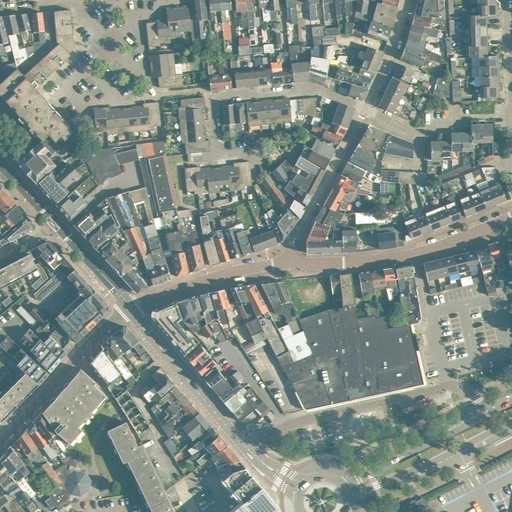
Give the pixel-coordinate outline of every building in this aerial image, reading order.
[(206,7),(204,0),(193,0),(194,11),(189,11),(191,31),(192,40),(203,38),(201,20),(207,20),(206,7)] [(222,31),(219,0),(208,0),(211,22),(215,22),(215,24),(214,24),(214,32),(222,31)] [(231,10),(230,0),(219,0),(222,31),(223,39),(230,39),(229,22),(226,22),(225,11),(231,10)] [(248,28),(244,0),(234,0),(236,13),(240,12),(242,28),(248,28)] [(255,0),(244,0),(248,28),(254,27),(254,22),(258,21),(257,10),(255,0)] [(270,20),(270,19),(268,0),(257,0),(259,8),(262,8),(263,21),(270,20)] [(283,0),(268,0),(270,19),(276,19),(276,10),(279,10),(278,5),(284,5),(283,0)] [(296,4),(295,0),(285,0),(286,8),(290,8),(291,24),(298,24),(296,4)] [(307,0),(310,21),(317,21),(315,4),(318,4),(317,0),(307,0)] [(333,3),(332,0),(321,0),(324,21),(329,20),(328,11),(329,11),(328,3),(333,3)] [(345,1),(344,0),(334,0),(336,15),(341,15),(340,3),(345,2),(345,1)] [(344,0),(345,1),(345,2),(346,17),(351,17),(351,1),(354,0),(353,0),(344,0)] [(366,15),(368,1),(366,0),(364,0),(357,0),(357,1),(356,12),(366,15)] [(417,0),(411,26),(428,28),(430,22),(444,24),(445,19),(443,0),(417,0)] [(394,17),(397,7),(381,3),(381,5),(377,3),(374,13),(381,15),(382,14),(394,17)] [(500,7),(499,5),(478,5),(478,16),(490,16),(496,16),(496,12),(500,7)] [(191,31),(189,11),(188,6),(178,8),(180,32),(191,31)] [(180,32),(178,8),(166,9),(167,19),(169,33),(180,32)] [(57,44),(57,45),(59,43),(68,53),(74,48),(70,10),(53,11),(57,44)] [(42,12),(31,13),(34,33),(39,32),(40,42),(33,43),(33,44),(34,52),(46,42),(42,12)] [(365,21),(366,15),(356,12),(355,17),(365,21)] [(391,27),(394,17),(382,14),(381,15),(374,13),(372,21),(380,24),(391,27)] [(30,31),(26,14),(16,15),(23,41),(29,39),(27,31),(30,31)] [(19,34),(15,15),(4,16),(16,68),(27,58),(25,49),(19,50),(16,34),(19,34)] [(8,43),(2,16),(0,16),(0,55),(0,57),(6,55),(3,44),(8,43)] [(490,18),(490,16),(478,16),(468,16),(468,27),(486,26),(486,22),(490,18)] [(169,33),(167,19),(156,20),(157,22),(160,44),(170,43),(169,33)] [(160,44),(157,22),(146,23),(148,47),(160,46),(160,44)] [(391,31),(370,23),(367,33),(387,41),(391,31)] [(325,36),(325,30),(324,26),(312,27),(313,37),(314,37),(325,36)] [(428,28),(411,26),(408,38),(424,43),(426,36),(437,37),(438,29),(428,28)] [(486,30),(486,26),(468,27),(468,37),(490,37),(490,34),(486,30)] [(360,39),(363,34),(354,30),(351,35),(360,39)] [(279,33),(272,34),(273,45),(280,44),(279,33)] [(336,36),(325,36),(314,37),(313,37),(313,47),(332,46),(336,46),(336,36)] [(490,38),(490,37),(468,37),(469,47),(487,47),(487,42),(490,38)] [(423,49),(425,43),(424,43),(408,38),(403,50),(425,59),(430,61),(436,61),(438,55),(423,49)] [(71,56),(68,53),(59,43),(57,45),(41,60),(53,72),(71,56)] [(274,53),(273,45),(263,46),(263,48),(264,53),(270,53),(270,54),(274,53)] [(251,55),(250,49),(250,46),(238,48),(239,56),(251,55)] [(329,60),(332,46),(313,47),(314,50),(312,50),(311,58),(329,60)] [(380,62),(383,52),(368,47),(365,53),(364,57),(379,62),(380,62)] [(487,50),(487,47),(469,47),(469,58),(479,57),(491,56),(491,55),(487,50)] [(403,50),(400,59),(421,68),(423,64),(428,66),(430,61),(425,59),(403,50)] [(308,81),(309,72),(310,63),(307,63),(297,64),(296,54),(299,53),(299,51),(291,52),(290,52),(293,83),(308,81)] [(375,73),(379,62),(364,57),(365,53),(360,51),(357,57),(353,56),(350,65),(375,73)] [(280,60),(281,65),(283,84),(292,83),(290,67),(285,67),(284,52),(280,53),(280,58),(280,60)] [(175,64),(174,53),(149,56),(150,67),(175,64)] [(497,56),(491,56),(479,57),(479,68),(501,67),(501,64),(497,60),(497,56)] [(283,84),(281,65),(280,60),(280,58),(277,58),(277,62),(271,63),(273,85),(283,84)] [(326,77),(329,60),(311,58),(310,63),(309,72),(326,77)] [(35,89),(53,72),(41,60),(24,76),(35,89)] [(176,75),(175,64),(150,67),(152,78),(158,77),(176,75)] [(410,77),(413,71),(398,64),(393,76),(411,84),(413,78),(410,77)] [(231,89),(230,74),(224,75),(223,65),(218,65),(220,75),(221,90),(231,89)] [(221,90),(220,75),(213,76),(212,66),(207,66),(210,91),(221,90)] [(501,69),(501,67),(479,68),(480,78),(497,77),(497,73),(501,69)] [(367,90),(372,79),(336,68),(333,79),(337,80),(339,81),(367,90)] [(21,73),(17,69),(12,73),(17,77),(21,73)] [(265,69),(255,70),(257,87),(267,85),(265,69)] [(257,87),(255,70),(245,72),(246,88),(257,87)] [(246,88),(245,72),(234,73),(236,89),(246,88)] [(333,90),(337,80),(333,79),(326,77),(309,72),(308,81),(333,90)] [(47,101),(35,89),(24,76),(21,73),(17,77),(12,73),(0,84),(0,95),(23,121),(24,121),(25,121),(35,111),(38,114),(40,116),(47,109),(46,107),(43,104),(47,101)] [(182,74),(176,75),(158,77),(159,88),(183,85),(182,74)] [(498,81),(497,77),(480,78),(480,88),(502,87),(502,85),(498,81)] [(402,94),(407,85),(392,78),(387,87),(402,94)] [(447,81),(437,78),(432,94),(440,98),(448,98),(447,81)] [(362,99),(367,90),(339,81),(337,86),(349,90),(347,95),(360,100),(362,99)] [(423,82),(420,88),(427,91),(430,85),(423,82)] [(397,104),(402,94),(387,87),(383,97),(397,104)] [(502,89),(502,87),(480,88),(480,102),(498,101),(498,93),(502,89)] [(460,88),(456,88),(452,88),(453,102),(461,102),(460,88)] [(205,108),(204,97),(180,100),(181,107),(178,107),(178,111),(205,108)] [(317,112),(315,97),(309,98),(311,117),(317,118),(317,112)] [(393,113),(397,104),(383,97),(378,106),(393,113)] [(292,123),(289,100),(289,98),(278,100),(281,124),(292,123)] [(311,117),(309,98),(302,99),(304,115),(311,117)] [(304,115),(302,99),(296,100),(297,112),(304,115)] [(281,124),(278,100),(267,101),(270,125),(281,124)] [(298,122),(297,112),(296,100),(289,100),(292,123),(298,122)] [(270,125),(267,101),(257,102),(259,126),(270,125)] [(158,102),(150,103),(148,103),(150,130),(154,130),(154,127),(161,126),(158,102)] [(259,126),(257,102),(246,103),(248,127),(259,126)] [(150,130),(148,103),(142,104),(143,107),(137,107),(140,131),(150,130)] [(245,123),(243,103),(234,104),(236,138),(249,136),(249,132),(243,133),(242,123),(245,123)] [(354,108),(339,103),(335,113),(351,118),(354,108)] [(236,138),(234,104),(223,106),(225,126),(230,125),(230,132),(231,131),(232,138),(236,138)] [(75,132),(52,107),(51,106),(50,106),(47,109),(40,116),(38,114),(35,111),(25,121),(27,124),(29,126),(27,128),(33,135),(35,133),(42,141),(45,139),(49,135),(51,137),(59,146),(75,132)] [(118,134),(115,110),(110,110),(109,107),(104,108),(107,132),(107,135),(118,134)] [(140,131),(137,107),(126,108),(129,133),(140,131)] [(107,132),(104,108),(93,109),(94,120),(96,132),(96,133),(107,132)] [(129,133),(126,108),(115,110),(118,134),(129,133)] [(206,113),(205,108),(178,111),(179,122),(203,119),(203,114),(206,113)] [(348,128),(351,118),(335,113),(332,122),(348,128)] [(175,119),(162,118),(161,129),(174,129),(175,119)] [(204,130),(203,119),(179,122),(180,133),(204,130)] [(96,132),(94,120),(87,121),(89,133),(96,132)] [(482,143),(481,121),(479,121),(475,125),(471,125),(471,133),(472,143),(482,143)] [(492,142),(492,124),(488,125),(483,121),(481,121),(482,143),(492,142)] [(342,137),(348,128),(331,123),(329,126),(322,123),(320,128),(342,137)] [(338,146),(342,137),(320,128),(313,125),(311,131),(323,134),(321,138),(338,146)] [(413,159),(413,143),(391,135),(369,125),(357,146),(384,153),(413,159)] [(462,151),(461,129),(459,129),(455,133),(451,134),(451,142),(451,152),(452,152),(462,151)] [(471,133),(467,133),(463,129),(461,129),(462,151),(472,151),(472,143),(471,133)] [(206,140),(205,132),(204,130),(180,133),(181,143),(209,141),(208,140),(206,140)] [(60,147),(59,146),(51,137),(47,141),(45,139),(42,141),(27,155),(21,161),(20,166),(25,171),(25,172),(29,176),(36,183),(55,166),(48,158),(60,147)] [(266,143),(262,137),(260,138),(252,144),(256,150),(266,143)] [(441,160),(441,138),(439,138),(435,142),(424,142),(424,160),(441,160)] [(451,142),(447,142),(443,138),(441,138),(441,160),(452,159),(452,152),(451,152),(451,142)] [(336,149),(316,139),(310,149),(330,160),(336,149)] [(190,273),(181,232),(179,218),(177,211),(162,141),(142,144),(158,214),(163,213),(174,268),(177,277),(190,273)] [(210,151),(209,141),(181,143),(184,143),(186,154),(210,151)] [(324,171),(330,160),(310,149),(304,146),(299,156),(324,171)] [(381,162),(384,153),(357,146),(348,162),(380,177),(380,170),(381,162)] [(136,150),(115,155),(118,162),(119,165),(139,160),(136,150)] [(86,162),(92,174),(57,206),(70,221),(87,205),(83,200),(108,177),(112,177),(122,174),(119,165),(118,162),(115,155),(113,151),(84,156),(86,162)] [(86,162),(84,156),(84,155),(77,160),(80,166),(84,163),(86,162)] [(320,179),(324,171),(299,156),(293,169),(297,172),(299,168),(308,173),(320,179)] [(311,196),(320,179),(308,173),(305,178),(297,173),(297,172),(293,169),(286,160),(279,166),(291,182),(311,196)] [(249,161),(240,162),(238,163),(241,190),(245,189),(244,186),(252,186),(249,161)] [(342,173),(359,183),(362,176),(372,182),(379,183),(379,182),(380,177),(348,162),(342,173)] [(84,163),(80,166),(74,170),(46,195),(55,205),(90,174),(84,163)] [(241,190),(238,163),(233,163),(233,166),(228,167),(230,191),(241,190)] [(46,195),(74,170),(69,164),(64,168),(60,164),(37,185),(46,195)] [(306,205),(311,196),(291,182),(279,166),(272,172),(285,189),(290,194),(306,205)] [(198,194),(195,167),(184,168),(187,192),(194,192),(194,195),(198,194)] [(209,193),(206,169),(200,170),(200,167),(195,167),(198,194),(209,193)] [(230,191),(228,167),(217,168),(219,192),(230,191)] [(219,192),(217,168),(206,169),(209,193),(219,192)] [(427,185),(427,173),(420,172),(419,184),(427,185)] [(341,174),(333,188),(358,194),(368,195),(368,191),(369,190),(358,184),(341,174)] [(290,230),(299,217),(289,208),(290,207),(268,175),(260,181),(278,207),(277,208),(281,213),(278,217),(272,210),(267,213),(281,242),(290,230)] [(506,201),(499,183),(489,187),(496,205),(506,201)] [(496,205),(489,187),(478,191),(486,209),(496,205)] [(170,279),(145,188),(129,192),(134,204),(144,202),(149,225),(142,228),(141,226),(137,227),(143,241),(148,255),(150,254),(154,263),(162,282),(170,279)] [(354,203),(358,194),(333,188),(323,206),(332,210),(333,208),(337,210),(338,209),(345,211),(350,202),(354,203)] [(0,217),(15,204),(1,189),(0,189),(0,217)] [(486,209),(478,191),(468,195),(476,213),(486,209)] [(136,211),(134,204),(129,192),(105,199),(113,214),(121,229),(122,231),(137,227),(141,226),(141,224),(143,223),(138,211),(136,211)] [(459,207),(454,195),(447,198),(446,201),(443,202),(444,204),(451,223),(462,219),(457,208),(459,207)] [(476,213),(468,195),(458,199),(465,217),(476,213)] [(104,220),(111,215),(113,214),(105,199),(74,225),(85,237),(97,226),(104,220)] [(294,200),(290,207),(289,208),(299,217),(305,208),(294,200)] [(451,223),(444,204),(434,208),(441,227),(451,223)] [(26,216),(16,205),(6,215),(9,219),(0,226),(0,231),(3,235),(15,224),(26,216)] [(337,211),(337,210),(333,208),(332,210),(323,206),(315,221),(329,227),(333,228),(336,223),(338,224),(342,216),(340,214),(341,213),(337,211)] [(441,227),(434,208),(424,213),(431,231),(441,227)] [(190,210),(180,211),(177,211),(179,218),(189,217),(191,217),(190,210)] [(230,260),(221,230),(221,227),(216,211),(206,213),(207,216),(209,224),(213,224),(213,227),(212,228),(221,263),(230,260)] [(384,222),(384,212),(355,213),(355,224),(384,222)] [(431,231),(424,213),(414,217),(421,235),(431,231)] [(96,249),(117,233),(120,231),(111,215),(104,220),(97,226),(99,228),(86,238),(96,249)] [(35,226),(26,216),(15,224),(17,226),(0,241),(0,242),(2,246),(34,230),(35,226)] [(209,224),(207,216),(200,217),(201,228),(209,226),(209,224)] [(204,268),(195,226),(191,227),(189,217),(179,218),(181,232),(190,273),(204,268)] [(421,235),(414,217),(404,221),(405,225),(404,226),(406,241),(411,239),(421,235)] [(327,234),(328,233),(329,227),(315,221),(311,229),(327,234)] [(256,231),(264,227),(262,222),(254,225),(256,231)] [(338,225),(337,228),(340,228),(340,231),(341,231),(342,252),(342,253),(356,252),(357,252),(356,228),(338,225)] [(219,264),(211,232),(209,226),(201,228),(203,240),(209,265),(211,266),(219,264)] [(143,241),(137,227),(122,231),(127,241),(130,247),(143,241)] [(235,231),(234,227),(223,230),(226,237),(227,237),(229,243),(228,244),(227,245),(232,259),(244,256),(240,245),(235,231)] [(403,246),(403,241),(401,228),(392,229),(392,227),(376,229),(379,250),(403,246)] [(253,253),(249,242),(248,242),(243,228),(235,231),(240,245),(244,256),(253,253)] [(332,241),(306,242),(306,251),(309,254),(340,253),(342,253),(342,252),(341,231),(340,231),(340,228),(337,228),(337,231),(332,231),(332,234),(332,241)] [(106,260),(127,241),(122,231),(121,229),(120,231),(117,233),(119,236),(117,238),(119,241),(116,243),(112,240),(98,251),(106,260)] [(311,229),(306,242),(332,241),(332,234),(328,233),(327,234),(311,229)] [(277,244),(272,230),(261,235),(266,248),(277,244)] [(266,248),(261,235),(249,239),(254,252),(266,248)] [(113,268),(133,252),(130,247),(127,241),(106,260),(113,268)] [(148,255),(143,241),(130,247),(133,252),(137,260),(142,258),(148,255)] [(46,242),(30,250),(37,258),(40,254),(54,269),(57,266),(65,259),(51,243),(46,242)] [(506,275),(497,243),(487,246),(493,265),(497,263),(498,266),(497,266),(500,277),(506,275)] [(476,250),(480,268),(481,271),(491,269),(484,247),(476,250)] [(480,268),(476,250),(465,253),(470,270),(480,268)] [(29,251),(17,257),(27,276),(37,270),(35,265),(28,252),(30,251),(29,251)] [(134,266),(138,263),(137,260),(133,252),(113,268),(121,276),(134,266)] [(470,270),(465,253),(454,256),(459,273),(470,270)] [(162,282),(154,263),(150,254),(148,255),(142,258),(149,276),(153,285),(162,282)] [(459,273),(454,256),(444,258),(448,276),(459,273)] [(0,289),(27,276),(17,257),(0,266),(0,289)] [(448,276),(444,258),(433,261),(438,278),(448,276)] [(108,306),(88,284),(65,259),(57,266),(62,271),(72,283),(80,291),(85,296),(102,317),(108,311),(108,306)] [(438,278),(433,261),(423,263),(427,281),(438,278)] [(38,263),(35,265),(37,270),(41,277),(31,286),(35,290),(48,278),(43,269),(38,263)] [(142,273),(138,263),(134,266),(121,276),(126,282),(138,275),(142,273)] [(416,289),(412,265),(394,268),(400,299),(417,296),(417,295),(416,295),(413,293),(416,289)] [(392,269),(245,286),(269,339),(246,353),(271,392),(298,375),(297,371),(293,349),(403,330),(392,269)] [(72,283),(62,271),(57,275),(68,287),(72,283)] [(138,275),(126,282),(130,287),(135,292),(137,294),(140,293),(148,288),(143,281),(144,280),(143,277),(142,273),(138,275)] [(36,299),(54,284),(56,282),(52,278),(33,294),(36,299)] [(43,300),(61,284),(58,281),(56,282),(54,284),(40,296),(43,300)] [(262,329),(243,286),(242,286),(241,285),(238,285),(238,287),(230,289),(236,301),(229,304),(230,308),(237,305),(254,343),(266,338),(262,329)] [(498,295),(496,288),(496,287),(486,290),(488,295),(494,296),(498,295)] [(230,308),(229,304),(225,289),(210,293),(211,293),(218,319),(216,320),(222,329),(228,340),(235,337),(230,328),(225,309),(230,308)] [(218,319),(211,293),(209,294),(209,293),(198,296),(204,319),(206,325),(208,324),(215,334),(222,329),(216,320),(218,319)] [(204,319),(198,296),(189,298),(196,321),(204,319)] [(5,307),(12,301),(8,297),(2,303),(5,307)] [(82,337),(102,317),(86,298),(65,317),(61,313),(55,318),(61,325),(60,326),(76,343),(82,337)] [(196,321),(189,298),(176,302),(181,319),(183,321),(195,333),(201,329),(196,321)] [(152,311),(151,317),(152,317),(171,340),(175,345),(184,355),(193,348),(196,345),(178,323),(181,320),(181,319),(176,302),(152,311)] [(67,353),(73,346),(36,307),(29,313),(40,325),(39,326),(51,338),(67,353)] [(208,324),(206,325),(201,329),(207,338),(215,334),(208,324)] [(61,360),(67,353),(51,338),(39,326),(36,329),(39,333),(45,340),(43,342),(61,360)] [(123,326),(112,335),(124,352),(128,358),(137,352),(139,355),(145,350),(126,327),(123,326)] [(228,340),(222,329),(215,334),(219,343),(228,340)] [(50,372),(61,360),(43,342),(30,330),(20,340),(38,357),(37,359),(50,372)] [(118,357),(124,352),(112,335),(100,346),(87,361),(107,387),(115,399),(127,391),(132,387),(136,380),(118,357)] [(42,382),(49,374),(15,343),(9,337),(1,346),(7,352),(13,358),(19,363),(17,365),(39,385),(42,382)] [(192,366),(202,377),(215,366),(216,366),(201,347),(186,358),(192,366)] [(10,360),(2,352),(0,353),(0,359),(6,365),(7,363),(10,360)] [(40,385),(39,385),(17,365),(11,360),(10,360),(7,363),(34,390),(40,385)] [(215,366),(202,377),(211,388),(223,378),(224,377),(215,366)] [(4,377),(10,372),(6,368),(0,373),(4,377)] [(160,368),(154,373),(158,377),(161,381),(166,376),(160,368)] [(54,430),(94,385),(96,383),(92,380),(93,380),(80,369),(41,412),(54,430)] [(236,382),(242,377),(236,371),(231,376),(236,382)] [(170,379),(167,375),(166,376),(161,381),(158,383),(157,384),(151,390),(148,392),(147,393),(144,396),(149,402),(151,400),(150,399),(157,392),(160,396),(174,384),(170,379)] [(0,423),(30,394),(28,392),(29,390),(16,378),(0,394),(0,423)] [(218,397),(230,386),(223,378),(211,388),(218,397)] [(240,391),(243,388),(239,384),(233,389),(230,386),(218,397),(224,404),(240,391)] [(79,427),(105,398),(106,397),(104,394),(94,385),(54,430),(57,434),(58,434),(70,444),(82,430),(79,427)] [(182,395),(175,387),(154,405),(157,409),(165,402),(166,403),(170,403),(171,404),(182,395)] [(243,388),(240,391),(224,404),(232,413),(251,397),(256,393),(250,387),(246,391),(243,388)] [(150,428),(127,391),(115,399),(138,436),(150,428)] [(162,427),(172,418),(188,402),(182,395),(171,404),(164,410),(165,411),(164,412),(165,414),(167,413),(168,415),(159,423),(162,427)] [(262,417),(263,416),(270,410),(262,400),(258,404),(251,397),(232,413),(239,421),(254,409),(262,417)] [(197,412),(188,402),(172,418),(173,419),(162,428),(170,439),(176,433),(174,430),(183,423),(183,424),(197,412)] [(54,430),(41,412),(34,421),(62,461),(70,455),(57,434),(54,430)] [(209,425),(199,413),(180,430),(182,431),(183,430),(192,440),(199,434),(209,425)] [(62,461),(34,421),(27,429),(41,449),(43,447),(56,466),(63,462),(62,461)] [(174,511),(169,500),(165,492),(159,480),(154,468),(142,444),(138,446),(135,440),(126,422),(108,431),(109,434),(112,440),(122,462),(123,462),(123,463),(124,463),(127,461),(150,508),(151,511),(174,511)] [(206,445),(211,440),(216,436),(214,433),(215,433),(209,425),(199,434),(203,438),(190,449),(194,455),(206,445)] [(58,478),(53,471),(25,431),(16,440),(14,444),(34,472),(38,469),(51,489),(61,482),(58,478)] [(226,446),(222,440),(218,436),(205,448),(208,452),(198,461),(203,465),(226,446)] [(178,452),(171,440),(170,439),(163,443),(173,457),(178,452)] [(10,447),(4,453),(36,493),(39,490),(27,474),(30,472),(10,447)] [(245,468),(227,447),(212,460),(218,467),(231,463),(233,471),(245,468)] [(36,493),(4,453),(0,456),(0,460),(30,498),(36,493)] [(77,465),(75,462),(70,455),(62,461),(63,462),(64,464),(53,471),(58,478),(61,482),(64,486),(71,495),(80,497),(89,491),(91,481),(85,473),(75,471),(77,465)] [(30,498),(0,460),(0,488),(4,493),(5,495),(6,494),(6,492),(7,491),(11,496),(17,491),(26,502),(30,498)] [(217,467),(214,468),(224,480),(233,471),(231,463),(218,467),(217,467)] [(232,511),(270,511),(272,501),(245,468),(233,471),(224,480),(225,482),(226,481),(243,502),(244,503),(240,506),(232,511)] [(71,495),(64,486),(61,482),(51,489),(47,492),(51,498),(57,506),(58,508),(69,501),(71,495)] [(0,496),(0,506),(2,504),(8,511),(25,511),(15,501),(14,502),(6,494),(5,495),(4,493),(0,496)] [(51,498),(46,502),(51,510),(57,506),(51,498)] [(32,503),(26,507),(30,511),(33,511),(37,509),(32,503)]
